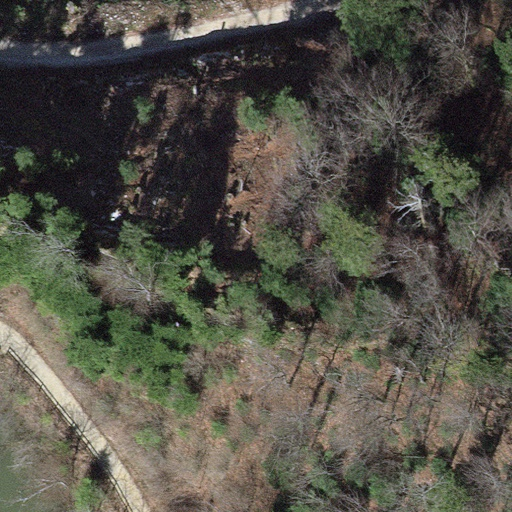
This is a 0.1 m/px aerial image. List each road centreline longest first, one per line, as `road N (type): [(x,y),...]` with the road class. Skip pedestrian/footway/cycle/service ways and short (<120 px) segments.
road 1 (track): [(0,53),(111,81),(223,51),(320,0)]
road 2 (track): [(0,331),(54,387),(129,511)]
